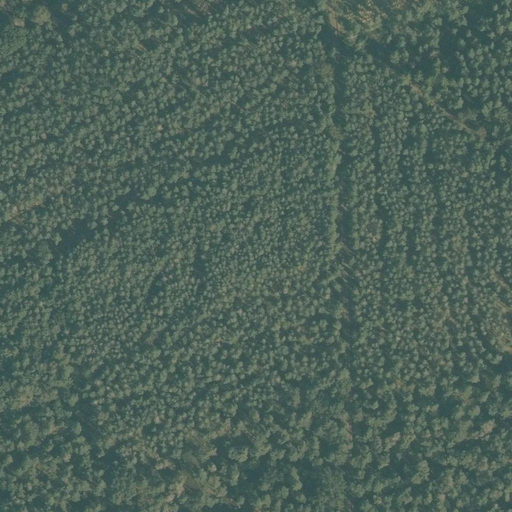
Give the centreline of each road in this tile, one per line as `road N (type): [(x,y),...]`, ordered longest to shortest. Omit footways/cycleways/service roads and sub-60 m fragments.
road 1 (track): [(331,0),(353,511)]
road 2 (track): [(339,67),(383,74),(511,173)]
